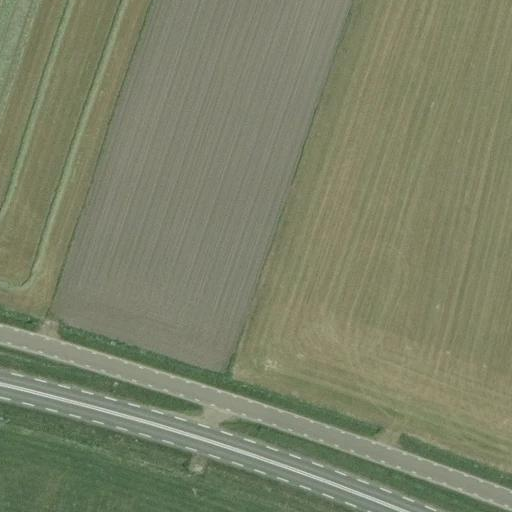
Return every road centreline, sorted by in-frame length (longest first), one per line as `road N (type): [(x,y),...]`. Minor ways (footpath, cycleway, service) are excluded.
road 1 (unclassified): [(511,504),(225,404),(0,340)]
road 2 (primary): [(397,511),(204,443),(0,389)]
